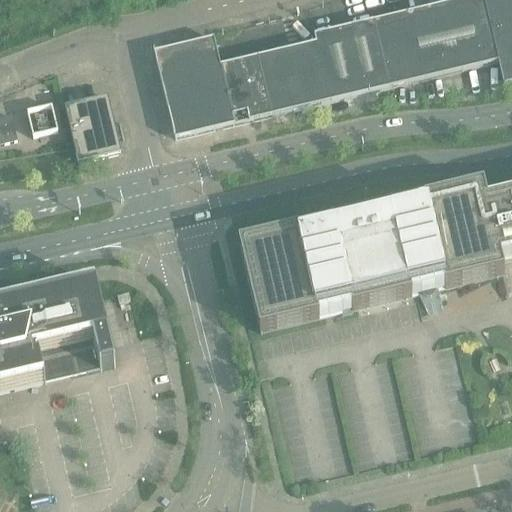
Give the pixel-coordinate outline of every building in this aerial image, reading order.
[(511,0),(481,0),(373,26),(389,92),(498,66),(503,89),(511,87),(511,0)] [(373,25),(314,40),(316,47),(220,70),(213,43),(154,57),(175,143),(389,92),(373,26),(373,25)] [(107,102),(65,112),(75,153),(78,168),(120,158),(107,102)] [(52,111),(27,117),(32,142),(58,136),(52,111)] [(11,121),(0,123),(0,148),(17,145),(11,121)] [(298,235),(239,249),(259,336),(319,322),(352,314),(352,315),(409,301),(412,300),(411,300),(445,292),(445,293),(504,279),(501,264),(511,260),(511,184),(483,192),(483,191),(424,205),(424,206),(391,213),(331,227),(331,228),(298,235)] [(0,303),(0,396),(44,387),(44,388),(45,387),(43,377),(70,371),(72,381),(115,371),(96,288),(94,289),(95,290),(39,303),(37,294),(0,303)]
